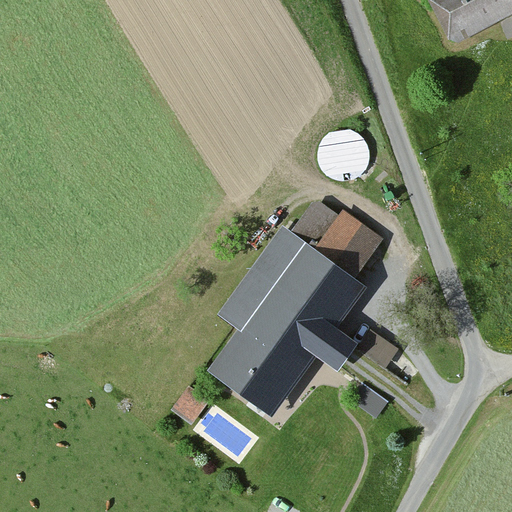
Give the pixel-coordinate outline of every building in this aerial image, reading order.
[(511,0),(429,0),(453,47),(511,16),(511,0)] [(325,132),(323,174),(365,176),(367,134),(325,132)] [(341,222),(317,204),(294,235),(289,230),(224,318),(244,332),(214,372),(275,417),(320,356),(346,375),(363,353),(387,370),(399,354),(373,335),(364,347),(342,331),(373,290),(361,281),(389,244),(347,213),(341,222)] [(377,415),(389,399),(362,379),(350,396),(377,415)] [(175,413),(196,427),(211,404),(191,391),(175,413)]
